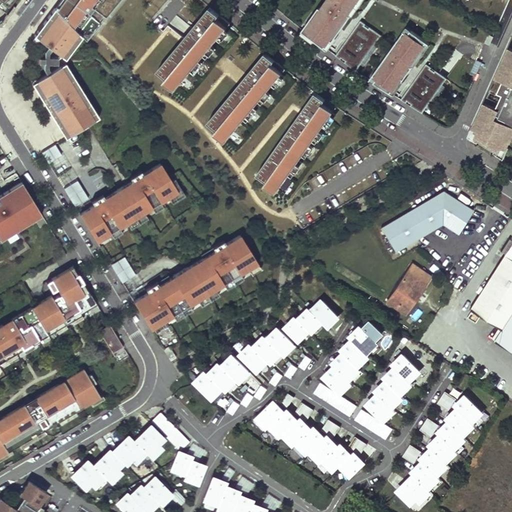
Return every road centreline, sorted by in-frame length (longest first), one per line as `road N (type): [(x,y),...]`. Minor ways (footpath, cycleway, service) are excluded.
road 1 (residential): [(0,482),(136,402),(151,372),(0,113)]
road 2 (residential): [(238,0),(330,75),(451,152)]
road 3 (residential): [(451,152),(511,23)]
